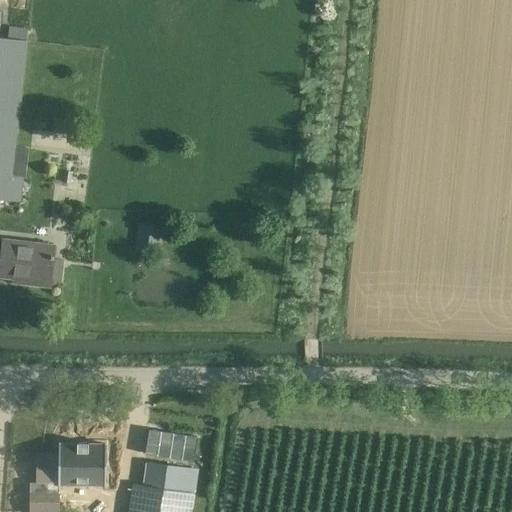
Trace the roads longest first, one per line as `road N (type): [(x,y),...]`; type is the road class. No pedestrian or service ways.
road 1 (track): [(310,378),(344,0)]
road 2 (tertiary): [(310,378),(0,371)]
road 3 (tertiary): [(310,378),(511,382)]
